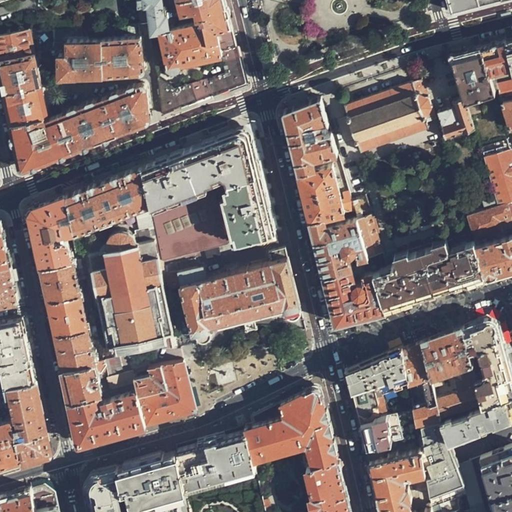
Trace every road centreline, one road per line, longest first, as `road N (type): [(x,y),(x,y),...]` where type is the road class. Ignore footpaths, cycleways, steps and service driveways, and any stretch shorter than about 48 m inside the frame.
road 1 (residential): [(68,463),(209,419),(332,358)]
road 2 (tertiary): [(267,98),(11,196)]
road 3 (residential): [(267,98),(332,358)]
road 4 (tertiary): [(444,36),(267,98)]
road 5 (residential): [(68,463),(33,305)]
road 6 (residential): [(332,358),(371,511)]
road 7 (unknown): [(158,125),(149,77),(55,89)]
road 8 (unknown): [(286,511),(258,424),(214,438)]
